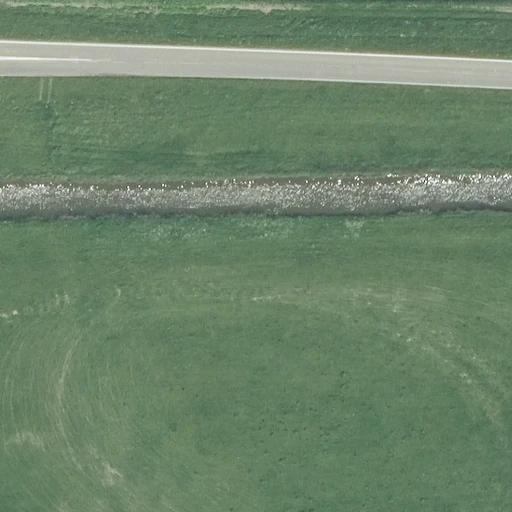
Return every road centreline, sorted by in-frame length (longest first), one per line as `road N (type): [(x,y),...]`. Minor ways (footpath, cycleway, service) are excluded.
road 1 (unclassified): [(511,77),(233,65)]
road 2 (unclassified): [(233,65),(0,50)]
road 3 (unclassified): [(0,69),(233,65)]
